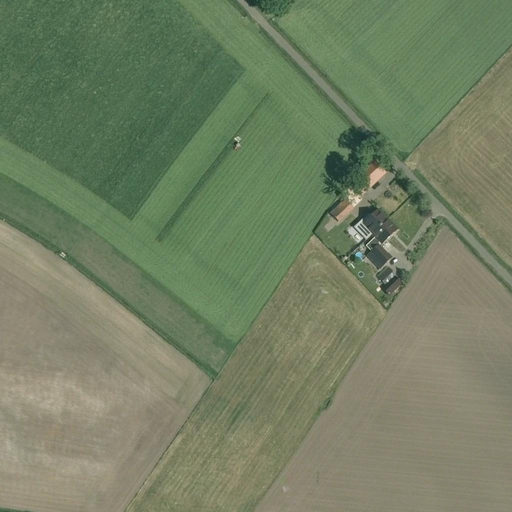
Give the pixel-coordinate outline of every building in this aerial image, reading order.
[(356,179),(359,182),(367,191),(385,174),(374,163),(356,179)] [(358,205),(364,200),(354,190),(348,195),(358,205)] [(346,201),(331,214),(338,222),(352,208),(346,201)] [(372,235),(387,220),(378,211),(371,217),(369,214),(354,228),(366,241),(372,235)] [(387,220),(372,235),(375,238),(366,246),(371,252),(370,253),(382,266),(390,259),(379,246),(396,231),(387,220)] [(385,272),(382,284),(393,287),(396,275),(385,272)]
